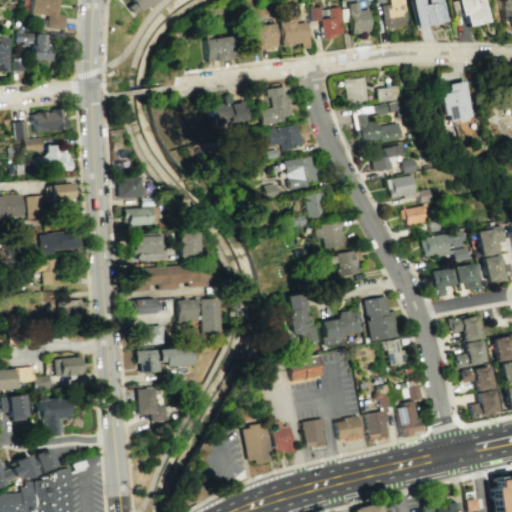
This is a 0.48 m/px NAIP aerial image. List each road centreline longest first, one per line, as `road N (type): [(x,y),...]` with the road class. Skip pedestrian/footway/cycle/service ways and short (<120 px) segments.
road 1 (residential): [(449,455),(415,312),(327,135),(309,66)]
road 2 (tertiary): [(117,485),(87,72)]
road 3 (residential): [(209,82),(388,54),(511,56)]
road 4 (secondary): [(449,455),(238,511)]
